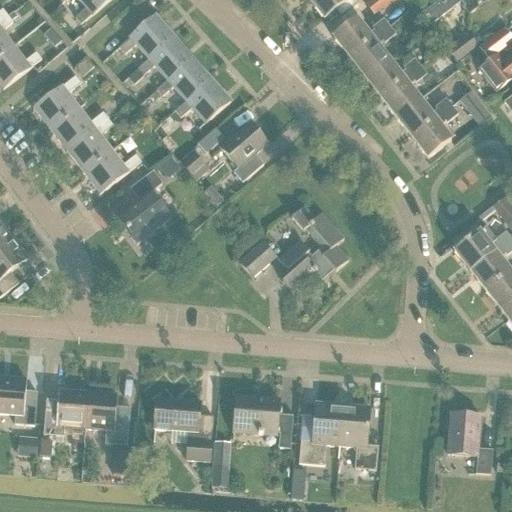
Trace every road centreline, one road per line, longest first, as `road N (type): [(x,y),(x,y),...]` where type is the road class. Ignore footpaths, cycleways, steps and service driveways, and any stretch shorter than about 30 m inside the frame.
road 1 (residential): [(410,357),(418,233),(406,202),(206,0)]
road 2 (tertiary): [(410,357),(80,328)]
road 3 (residential): [(80,328),(83,266),(0,154)]
